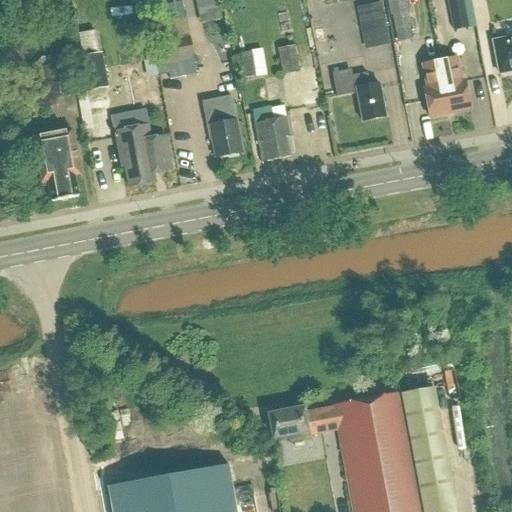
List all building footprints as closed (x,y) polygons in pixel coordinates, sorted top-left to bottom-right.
[(192,0),(197,23),(219,19),(215,0),(192,0)] [(386,0),(396,44),(413,40),(405,0),(386,0)] [(462,0),(448,0),(447,0),(453,33),(469,30),(462,0)] [(379,2),(354,5),(359,48),(384,45),(379,2)] [(74,32),(76,53),(94,51),(92,30),(74,32)] [(166,65),(194,60),(190,37),(162,43),(163,51),(166,65)] [(499,74),(499,75),(500,75),(511,72),(511,39),(494,43),(493,43),(493,44),(499,74)] [(283,77),(300,73),(295,47),(277,50),(283,77)] [(255,78),(252,53),(240,55),(243,80),(255,78)] [(74,83),(69,55),(41,60),(46,88),(58,86),(74,83)] [(99,58),(96,58),(81,62),(79,62),(85,94),(105,89),(99,58)] [(440,63),(450,115),(470,111),(465,83),(462,83),(458,60),(440,63)] [(430,119),(450,115),(440,63),(423,67),(425,76),(424,77),(427,90),(424,91),(430,119)] [(348,79),(347,72),(332,75),(336,99),(357,95),(362,123),(385,119),(379,86),(369,87),(367,75),(348,79)] [(214,159),(241,154),(231,97),(202,103),(210,145),(212,147),(214,159)] [(274,121),(272,110),(252,114),(260,158),(266,157),(267,163),(290,158),(287,139),(292,138),(288,118),(274,121)] [(150,143),(147,129),(116,135),(123,168),(126,167),(130,188),(154,183),(152,174),(170,171),(164,140),(150,143)] [(78,198),(75,178),(80,177),(71,132),(33,139),(42,184),(47,183),(51,204),(78,198)] [(337,432),(352,511),(422,511),(400,394),(332,407),(332,409),(304,414),(303,410),(269,417),(273,440),(288,437),(289,445),(309,441),(308,437),(337,432)] [(112,511),(160,511),(155,480),(108,489),(112,511)] [(265,511),(262,493),(249,496),(247,485),(232,488),(236,511),(265,511)]
